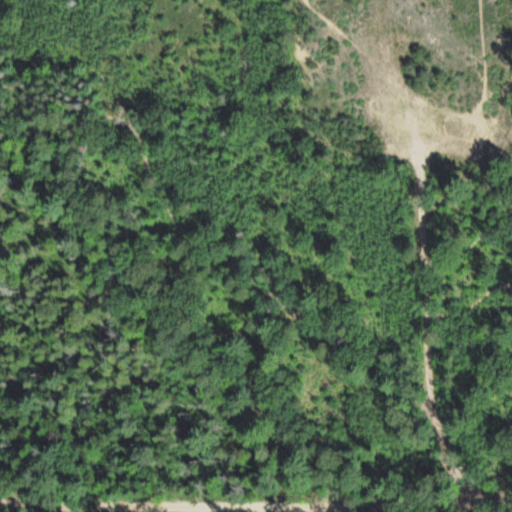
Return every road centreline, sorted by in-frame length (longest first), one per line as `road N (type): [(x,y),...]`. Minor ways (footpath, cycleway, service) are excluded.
road 1 (track): [(431,391),(289,321),(207,258),(173,217),(130,123)]
road 2 (track): [(488,509),(432,416),(420,148)]
road 3 (residential): [(488,509),(205,506)]
road 4 (residential): [(205,506),(0,505)]
road 5 (track): [(130,123),(45,28),(0,7)]
